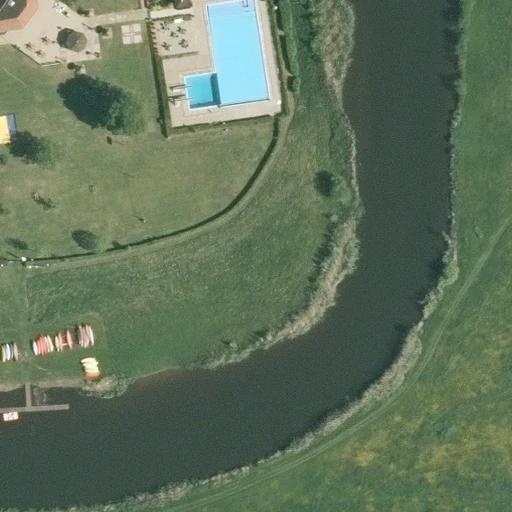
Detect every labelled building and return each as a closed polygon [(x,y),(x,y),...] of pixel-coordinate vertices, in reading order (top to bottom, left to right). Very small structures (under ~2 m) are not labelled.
[(0,0),(0,31),(22,28),(37,8),(35,0),(0,0)] [(174,0),(176,9),(188,7),(187,0),(174,0)] [(182,37),(181,24),(163,24),(165,52),(196,51),(195,36),(182,37)] [(11,145),(26,139),(15,114),(1,120),(11,145)] [(160,323),(179,324),(179,309),(161,309),(160,323)] [(125,336),(158,328),(154,313),(122,322),(125,336)] [(68,343),(118,343),(118,327),(68,327),(68,343)] [(41,355),(57,350),(53,334),(36,338),(41,355)]
